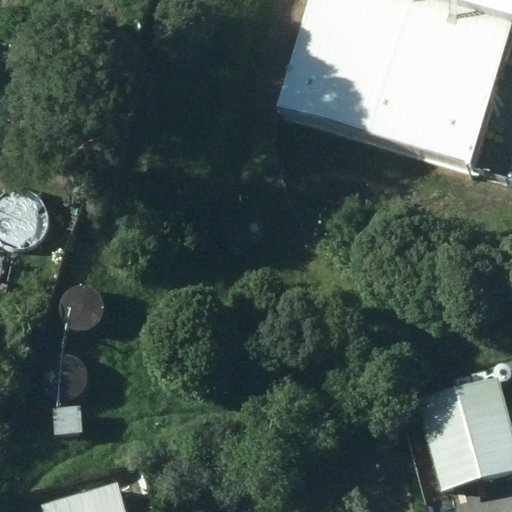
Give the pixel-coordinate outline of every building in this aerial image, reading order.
[(511,0),(307,0),(278,103),(466,158),(508,17),(511,18),(511,0)] [(511,142),(496,138),(487,172),(511,179),(511,142)] [(222,236),(227,242),(234,246),(242,247),(250,245),(257,241),(262,235),(265,228),(265,220),(263,213),(258,206),(252,202),(244,200),(237,200),(229,203),(224,208),(220,214),(218,221),(219,229),(222,236)] [(65,325),(70,331),(77,334),(85,336),(93,334),(100,330),(105,324),(108,317),(108,309),(106,301),(101,295),(94,291),(87,289),(79,289),(72,292),(67,297),(62,303),(61,310),(62,318),(65,325)] [(47,393),(52,399),(59,403),(67,404),(75,402),(82,398),(87,392),(90,385),(90,377),(88,369),(83,363),(77,359),(69,357),(62,357),(54,360),(49,365),(45,371),(43,379),(44,386),(47,393)] [(441,488),(511,467),(511,428),(496,371),(414,394),(441,488)] [(51,437),(83,437),(83,410),(51,410),(51,437)] [(126,511),(116,477),(38,499),(42,510),(36,511),(126,511)]
